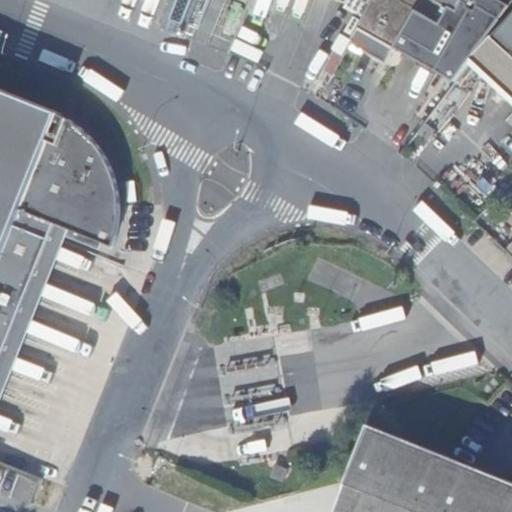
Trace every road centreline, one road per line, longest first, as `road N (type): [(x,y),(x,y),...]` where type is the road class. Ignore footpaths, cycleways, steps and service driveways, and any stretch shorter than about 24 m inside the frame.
road 1 (unclassified): [(318,144),(511,321)]
road 2 (unclassified): [(85,511),(186,272)]
road 3 (unclassified): [(0,9),(187,82)]
road 4 (unclassified): [(187,82),(186,272)]
road 5 (unclassified): [(186,272),(318,144)]
road 6 (unclassified): [(187,82),(318,144)]
